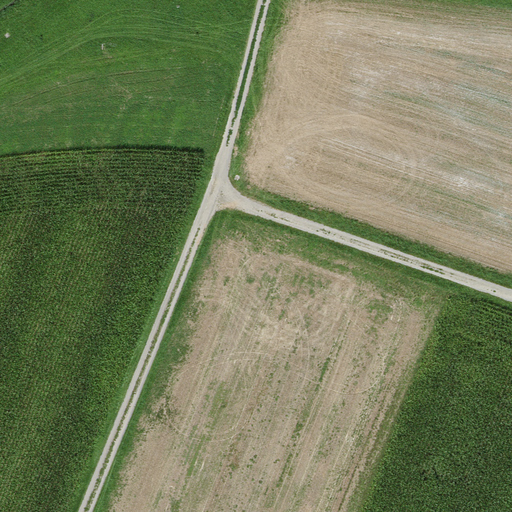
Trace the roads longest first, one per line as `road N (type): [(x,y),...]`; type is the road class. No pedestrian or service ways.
road 1 (track): [(267,0),(216,195),(90,511)]
road 2 (track): [(511,298),(216,195)]
